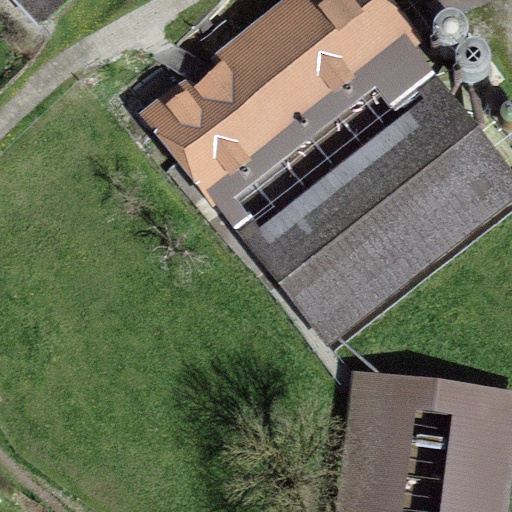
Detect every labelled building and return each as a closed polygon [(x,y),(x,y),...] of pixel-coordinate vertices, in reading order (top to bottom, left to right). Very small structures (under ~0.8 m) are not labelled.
[(151,138),(209,207),(400,46),(361,0),(314,0),(308,6),(151,138)] [(433,30),(435,35),(439,39),(444,42),(450,43),(455,42),(460,40),(464,36),(467,31),(468,25),(467,19),(464,14),(459,10),(453,8),(447,8),(442,10),(437,13),(434,18),(432,24),(433,30)] [(456,59),(459,64),(462,69),(467,71),(473,72),(479,72),(484,69),(488,65),(490,60),(491,55),(490,49),(487,44),(482,40),(477,38),(471,37),(465,39),(460,43),(457,48),(456,54),(456,59)] [(511,194),(511,193),(434,93),(248,238),(326,339),(511,194)] [(511,403),(363,381),(346,511),(502,511),(511,440),(511,403)]
